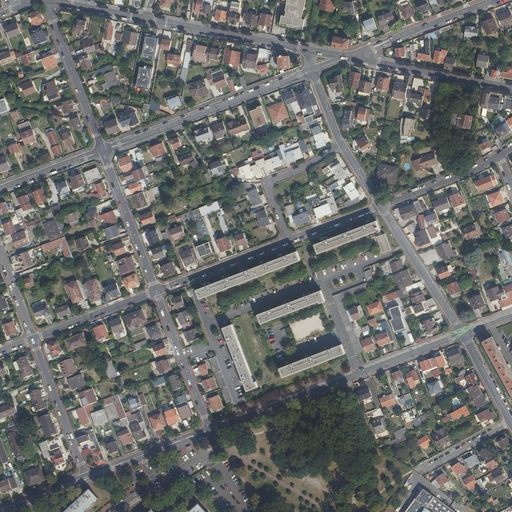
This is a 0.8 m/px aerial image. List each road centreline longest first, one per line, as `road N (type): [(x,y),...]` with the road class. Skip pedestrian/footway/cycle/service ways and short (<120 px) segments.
road 1 (residential): [(209,431),(462,334)]
road 2 (residential): [(312,70),(102,150)]
road 3 (tertiary): [(146,18),(306,50)]
road 4 (residential): [(102,150),(53,21),(53,1)]
road 5 (tertiary): [(359,55),(511,88)]
road 6 (residential): [(462,334),(380,205)]
road 7 (residential): [(156,291),(102,150)]
road 8 (residential): [(209,431),(156,291)]
road 9 (residential): [(33,338),(86,476)]
road 10 (residential): [(493,0),(359,55)]
road 11 (residential): [(340,144),(268,186),(288,241)]
road 12 (residential): [(156,291),(288,241)]
road 13 (residential): [(33,338),(156,291)]
road 14 (residential): [(380,205),(499,156)]
